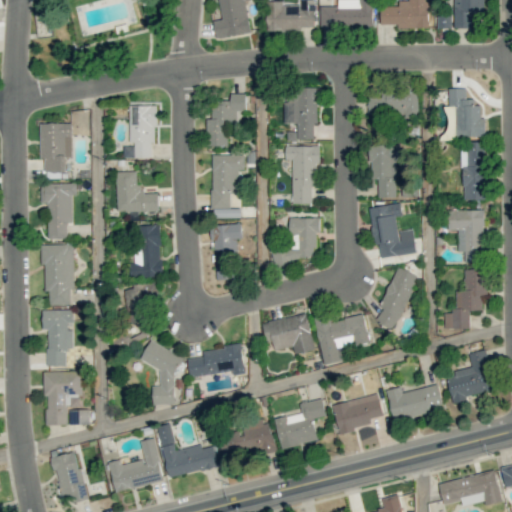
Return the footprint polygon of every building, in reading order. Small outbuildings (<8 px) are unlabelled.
[(215,38),(250,33),(245,0),(218,0),(221,19),(213,20),(215,38)] [(266,1),(266,29),(317,29),(316,0),(301,0),(302,4),(283,5),(283,1),(266,1)] [(320,6),(320,27),(373,26),(372,0),(338,0),(339,5),(320,6)] [(428,28),(428,0),(408,0),(399,0),(399,6),(381,6),(380,24),(396,24),(396,27),(428,28)] [(453,0),(453,27),(472,28),(472,13),(483,13),(483,0),(453,0)] [(437,28),(452,28),(452,15),(437,15),(437,28)] [(287,140),(317,139),(315,88),(284,89),(284,123),(297,123),(297,130),(287,131),(287,140)] [(485,137),(485,117),(481,117),(480,105),(474,105),(474,98),(466,98),(465,88),(446,88),(447,138),(485,137)] [(417,116),(417,91),(367,91),(367,116),(417,116)] [(206,146),(228,145),(227,123),(236,123),(236,110),(246,110),(246,93),(230,93),(230,100),(211,100),(211,118),(206,118),(206,146)] [(156,105),(129,105),(130,144),(123,145),(123,158),(152,157),(151,142),(157,142),(156,105)] [(72,156),(72,122),(40,123),(40,159),(44,159),(44,172),(65,171),(65,156),(72,156)] [(484,142),(462,142),(462,199),(486,199),(484,142)] [(396,197),(396,160),(400,160),(400,144),(370,144),(370,179),(378,179),(378,197),(396,197)] [(293,159),(292,203),(313,203),(314,164),(319,164),(320,146),(285,145),(285,159),(293,159)] [(212,207),(230,207),(230,193),(239,193),(238,170),(244,170),(244,154),(211,154),(212,207)] [(158,210),(158,192),(138,192),(137,171),(116,171),(117,211),(158,210)] [(67,238),(67,222),(72,222),(72,194),(77,194),(76,183),(40,183),(41,203),(47,203),(48,239),(67,238)] [(377,257),(416,252),(413,228),(398,230),(397,216),(402,215),(401,203),(371,207),(377,257)] [(241,217),(241,208),(215,208),(215,217),(241,217)] [(458,251),(465,251),(465,262),(484,262),(483,209),(448,210),(449,229),(457,229),(458,251)] [(320,217),(289,218),(290,248),(273,248),(273,261),(316,260),(315,233),(320,233),(320,217)] [(241,223),(213,225),(215,279),(236,278),(234,238),(242,238),(241,223)] [(135,225),(136,262),(130,262),(130,276),(162,276),(161,224),(135,225)] [(73,244),(41,244),(41,264),(44,264),(45,291),(49,291),(49,304),(73,304),(73,244)] [(380,307),(382,307),(377,321),(395,329),(417,274),(396,266),(380,307)] [(469,328),(469,310),(486,309),(485,268),(464,269),(464,290),(454,290),(455,312),(444,312),(444,328),(469,328)] [(128,323),(139,321),(140,333),(129,337),(126,331),(114,336),(115,348),(119,347),(153,333),(152,325),(150,321),(149,307),(158,304),(155,282),(140,283),(129,288),(124,288),(128,323)] [(47,366),(66,365),(66,349),(71,349),(71,321),(73,321),(73,309),(42,309),(43,329),(47,329),(47,366)] [(315,349),(307,312),(262,322),(266,342),(273,341),(274,350),(293,346),(295,354),(315,349)] [(314,316),(324,365),(340,361),(337,347),(369,341),(364,313),(331,320),(329,313),(314,316)] [(153,404),(175,403),(174,376),(183,356),(150,340),(140,360),(159,369),(160,385),(152,386),(153,404)] [(232,370),(233,375),(245,373),(241,344),(202,349),(203,356),(188,358),(190,376),(232,370)] [(472,367),(446,373),(452,400),(493,391),(484,349),(468,353),(472,367)] [(45,371),(45,424),(68,424),(67,405),(70,405),(70,396),(81,396),(81,371),(45,371)] [(432,412),(431,407),(442,405),(439,385),(400,391),(399,387),(387,389),(392,419),(432,412)] [(383,415),(378,392),(332,404),(339,433),(372,424),(370,418),(383,415)] [(317,440),(313,418),(326,415),(322,398),(299,402),(301,413),(275,418),(281,448),(317,440)] [(277,451),(269,422),(219,436),(225,457),(258,448),(260,455),(277,451)] [(168,477),(220,466),(216,445),(201,448),(200,444),(176,449),(171,423),(157,426),(168,477)] [(115,492),(164,481),(154,437),(140,441),(144,459),(122,464),(120,459),(108,462),(115,492)] [(53,455),(59,494),(69,492),(70,502),(86,500),(78,452),(53,455)] [(511,464),(501,466),(505,486),(511,484),(511,464)] [(439,482),(443,504),(461,500),(462,505),(485,500),(486,505),(502,501),(496,470),(439,482)] [(402,511),(398,494),(382,497),(384,509),(369,511),(402,511)]
